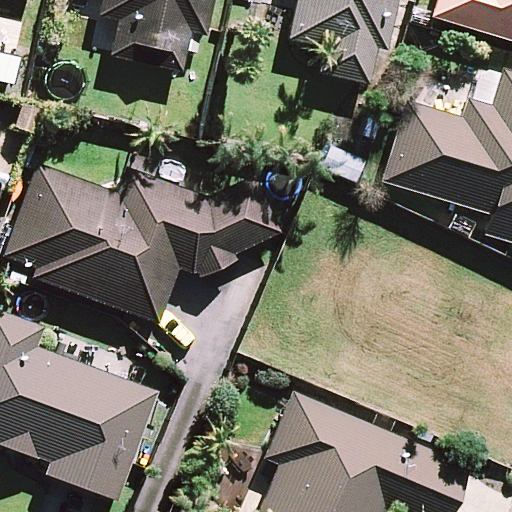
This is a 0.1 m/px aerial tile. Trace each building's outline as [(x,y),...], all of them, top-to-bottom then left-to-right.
[(94,0),(92,11),(111,15),(103,52),(175,68),(184,29),(201,32),(208,0),(94,0)] [(290,0),(282,37),(324,46),(320,63),(325,73),(363,81),(371,43),(380,45),(390,0),(290,0)] [(511,0),(429,0),(425,15),(511,41),(511,0)] [(511,71),(497,66),(485,103),(461,96),(456,113),(400,96),(375,178),(482,210),(476,231),(511,242),(511,71)] [(32,161),(0,242),(0,255),(29,266),(26,274),(152,320),(172,265),(191,270),(192,273),(231,257),(228,250),(275,230),(248,172),(200,193),(121,165),(110,191),(32,161)] [(110,497),(151,390),(29,344),(37,323),(0,309),(0,441),(43,458),(39,470),(110,497)] [(438,511),(460,464),(288,389),(260,454),(273,460),(250,511),(381,511),(383,510),(387,511),(438,511)]
